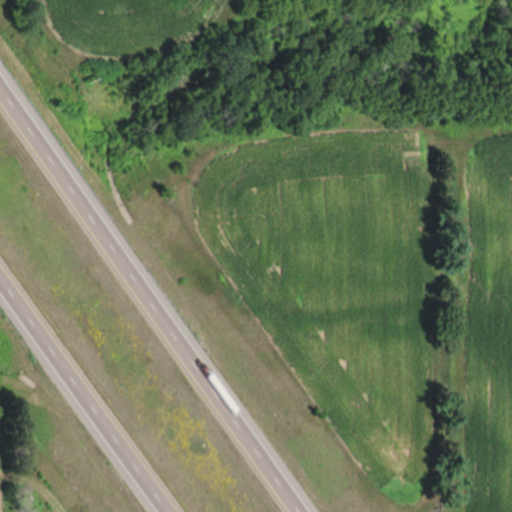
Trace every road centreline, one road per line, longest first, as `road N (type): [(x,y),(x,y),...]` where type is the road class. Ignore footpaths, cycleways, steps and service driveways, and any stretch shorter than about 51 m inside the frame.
road 1 (motorway): [(298,511),(0,90)]
road 2 (motorway): [(0,261),(182,511)]
